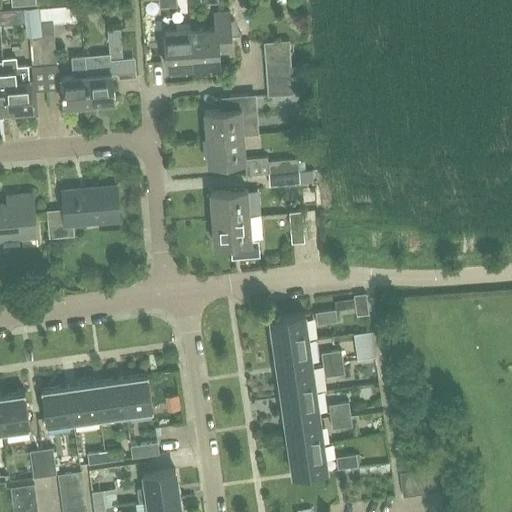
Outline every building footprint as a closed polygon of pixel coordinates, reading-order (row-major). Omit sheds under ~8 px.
[(215,27),(190,29),(193,66),(219,64),(217,45),(231,44),(228,13),(214,14),(215,27)] [(51,17),(41,18),(45,65),(57,63),(53,22),(53,17),(51,17)] [(41,18),(28,19),(30,35),(32,66),(33,66),(45,65),(41,18)] [(113,100),(110,72),(115,72),(117,69),(116,58),(121,58),(118,29),(107,30),(109,53),(84,55),(89,102),(113,100)] [(166,68),(193,66),(190,29),(163,31),(166,68)] [(288,41),(263,43),(264,55),(289,53),(288,41)] [(264,55),(265,67),(290,65),(289,53),(264,55)] [(62,105),(89,102),(84,55),(71,56),(72,75),(60,76),(62,105)] [(2,60),(3,67),(7,110),(17,109),(18,114),(35,113),(33,91),(29,91),(28,79),(30,79),(28,64),(17,65),(17,56),(2,57),(3,60),(2,60)] [(290,65),(265,67),(266,79),(291,77),(290,65)] [(291,77),(266,79),(267,96),(293,93),(291,77)] [(204,111),(206,137),(243,134),(241,112),(249,111),(248,95),(228,97),(229,110),(204,111)] [(245,162),(243,134),(206,137),(208,164),(245,162)] [(267,161),(268,173),(305,170),(304,160),(297,161),(296,159),(268,161),(267,161)] [(313,170),(305,170),(268,173),(269,185),(314,181),(313,170)] [(119,218),(116,185),(62,189),(64,207),(46,208),(49,236),(74,234),(73,222),(119,218)] [(210,192),(212,218),(249,215),(247,189),(210,192)] [(0,247),(1,247),(0,236),(36,234),(33,192),(15,193),(16,202),(0,203),(0,247)] [(303,241),(301,211),(289,212),(291,242),(303,241)] [(232,258),(239,258),(260,256),(258,240),(251,241),(249,215),(212,218),(214,245),(231,243),(232,258)] [(357,314),(369,313),(366,292),(354,294),(354,297),(335,300),(336,308),(336,309),(356,307),(357,314)] [(338,320),(336,309),(336,308),(315,311),(317,323),(338,320)] [(272,344),(308,339),(304,312),(269,317),(272,344)] [(276,370),(312,365),(308,339),(272,344),(276,370)] [(350,360),(348,349),(342,350),(341,349),(321,351),(323,364),(343,361),(350,360)] [(345,373),(343,361),(323,364),(325,376),(345,373)] [(280,396),(316,390),(312,365),(276,370),(280,396)] [(121,376),(126,413),(154,409),(148,372),(121,376)] [(121,376),(95,380),(100,417),(126,413),(121,376)] [(95,380),(68,384),(73,421),(100,417),(95,380)] [(73,421),(68,384),(41,388),(46,425),(73,421)] [(0,393),(0,409),(3,431),(30,427),(25,390),(0,393)] [(284,422),(319,416),(316,390),(280,396),(284,422)] [(329,403),(331,416),(351,413),(349,400),(329,403)] [(353,425),(351,413),(331,416),(332,428),(353,425)] [(288,447),(323,442),(319,416),(284,422),(288,447)] [(160,453),(158,441),(131,445),(132,457),(160,453)] [(323,442),(288,447),(292,474),(327,469),(323,442)] [(53,447),(41,448),(44,474),(57,473),(53,447)] [(105,449),(106,460),(122,458),(121,447),(105,449)] [(32,476),(44,474),(41,448),(29,450),(32,476)] [(106,460),(105,449),(87,452),(89,463),(106,460)] [(338,468),(358,465),(356,453),(336,456),(338,468)] [(439,491),(435,466),(400,472),(403,495),(439,491)] [(139,501),(147,500),(179,495),(175,469),(144,473),(146,487),(137,488),(139,501)] [(82,470),(58,473),(60,483),(83,480),(82,470)] [(60,483),(61,494),(85,491),(83,480),(60,483)] [(14,511),(38,511),(34,483),(10,486),(14,511)] [(92,491),(94,507),(113,504),(113,505),(118,504),(115,487),(92,491)] [(85,491),(61,494),(63,507),(86,503),(85,491)] [(149,511),(181,511),(179,495),(147,500),(149,511)] [(63,507),(63,511),(87,511),(86,503),(63,507)]
